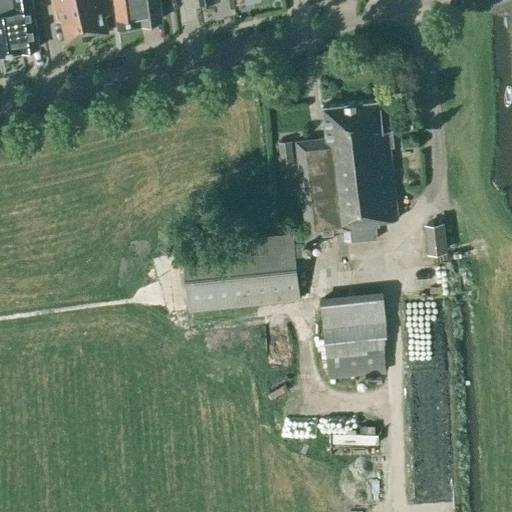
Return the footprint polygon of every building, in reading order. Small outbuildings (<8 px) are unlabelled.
[(0,0),(0,54),(39,46),(31,0),(0,0)] [(108,30),(105,14),(109,13),(106,0),(52,0),(57,20),(61,19),(66,40),(108,30)] [(141,23),(161,18),(159,0),(114,0),(118,28),(141,23)] [(397,217),(389,146),(393,145),(391,129),(381,130),(378,99),(323,104),(326,136),(296,139),(306,231),(292,232),(182,243),(189,310),(299,298),(293,242),(317,239),(316,231),(349,227),(350,240),(376,237),(375,224),(379,224),(378,219),(397,217)] [(279,140),(282,161),(296,159),(293,139),(279,140)] [(413,207),(412,188),(397,189),(397,208),(413,207)] [(424,221),(428,252),(447,250),(444,219),(424,221)] [(382,289),(320,295),(328,377),(386,371),(383,335),(387,334),(382,289)] [(341,442),(340,453),(379,454),(380,428),(332,426),(331,442),(341,442)]
